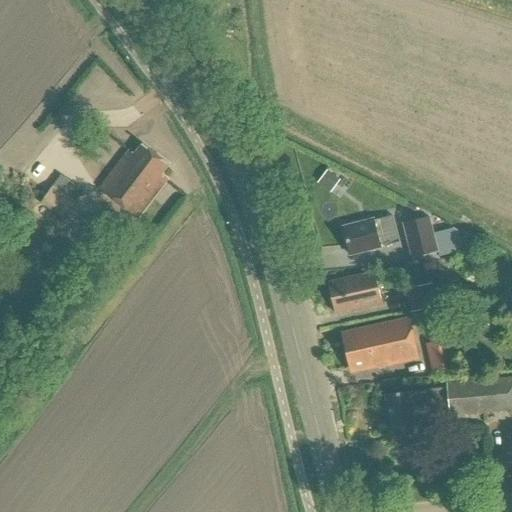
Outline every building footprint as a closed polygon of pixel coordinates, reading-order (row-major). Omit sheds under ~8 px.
[(169,180),(161,174),(169,164),(143,144),(135,154),(130,150),(99,191),(137,220),(169,180)] [(319,183),(332,189),(338,176),(325,170),(319,183)] [(41,204),(65,220),(77,203),(73,200),(81,189),(61,175),(41,204)] [(373,219),(344,226),(351,256),(400,243),(393,215),(373,220),(373,219)] [(430,217),(404,224),(413,258),(438,251),(430,217)] [(344,280),(327,284),(333,313),(381,302),(375,273),(357,277),(352,274),(346,275),(344,280)] [(406,289),(411,313),(438,308),(433,284),(406,289)] [(387,366),(386,365),(416,358),(408,322),(342,337),(350,371),(359,369),(359,367),(372,364),(373,368),(376,367),(376,369),(387,366)] [(427,344),(433,373),(456,368),(450,339),(427,344)] [(447,406),(448,417),(511,411),(511,378),(444,385),(445,390),(407,392),(384,395),(391,433),(415,429),(412,413),(447,406)]
